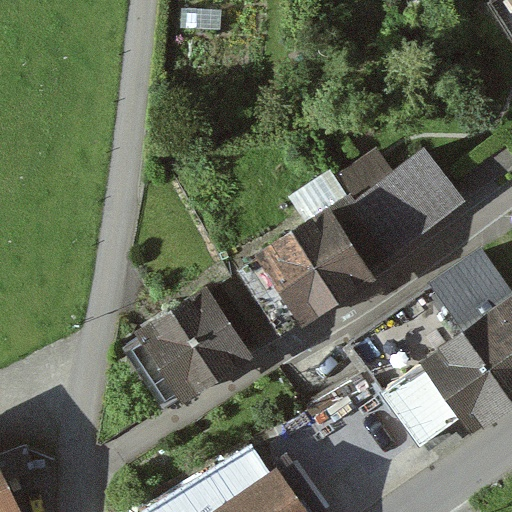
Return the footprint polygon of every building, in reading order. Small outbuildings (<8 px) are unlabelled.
[(511,36),(511,0),(483,0),(508,38),(511,36)] [(353,170),(394,145),(382,127),(342,151),(353,170)] [(452,196),(444,186),(417,151),(385,176),(348,204),(380,251),(452,196)] [(343,196),(235,266),(275,328),(295,315),(361,273),(358,267),(380,251),(348,204),(343,196)] [(511,293),(505,299),(471,251),(344,339),(378,388),(414,439),(458,407),(469,422),(511,391),(511,293)] [(165,376),(176,392),(238,352),(236,350),(249,342),(220,299),(208,307),(197,290),(136,331),(141,339),(127,349),(150,385),(165,376)] [(243,445),(134,511),(301,511),(272,470),(260,470),(243,445)]
